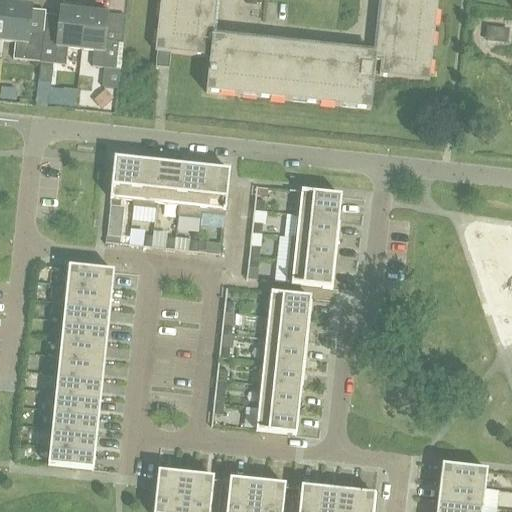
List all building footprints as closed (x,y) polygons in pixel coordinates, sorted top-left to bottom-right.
[(160,0),(155,53),(157,53),(171,54),(210,59),(206,94),(371,112),(375,77),(429,83),(438,0),(380,0),(375,56),(212,39),(216,0),(160,0)] [(13,61),(40,63),(44,34),(30,32),(32,7),(7,4),(2,42),(15,44),(13,61)] [(56,49),(82,51),(86,13),(82,12),(82,10),(80,7),(64,6),(62,7),(62,10),(60,10),(58,35),(44,34),(40,63),(37,95),(51,96),(54,65),(55,65),(56,49)] [(92,13),(86,13),(82,51),(94,52),(92,68),(116,71),(119,43),(106,41),(108,15),(108,12),(106,10),(94,9),(92,11),(92,13)] [(157,53),(155,69),(169,70),(171,54),(157,53)] [(64,91),(63,108),(76,109),(76,104),(77,92),(64,90),(64,91)] [(134,203),(138,164),(138,163),(114,161),(114,162),(110,201),(133,203),(134,203)] [(157,211),(157,206),(156,206),(160,167),(161,166),(138,163),(138,164),(134,203),(133,203),(132,208),(157,211)] [(157,206),(178,208),(179,208),(183,169),(183,168),(161,166),(160,167),(156,206),(157,206)] [(183,168),(183,169),(179,208),(178,208),(177,218),(202,220),(202,216),(201,216),(206,172),(206,171),(183,168)] [(230,173),(206,171),(206,172),(201,216),(202,216),(225,218),(229,174),(230,173)] [(293,218),(298,219),(298,218),(337,222),(338,222),(341,198),(340,198),(296,193),(293,218)] [(265,203),(256,202),(255,213),(264,214),(265,203)] [(298,218),(298,219),(296,239),(296,240),(335,244),(336,245),(338,222),(337,222),(298,218)] [(253,236),(262,236),(263,226),(254,225),(253,236)] [(121,235),(120,245),(129,246),(130,236),(121,235)] [(144,237),(143,248),(152,249),(153,238),(144,237)] [(336,245),(335,244),(296,240),(296,239),(291,239),(289,262),(332,267),(334,267),(336,245)] [(174,251),(175,241),(167,240),(166,250),(174,251)] [(197,254),(198,243),(189,242),(188,253),(197,254)] [(198,243),(197,254),(206,255),(207,244),(198,243)] [(250,258),(259,259),(260,249),(251,248),(250,258)] [(259,259),(250,258),(249,269),(258,270),(259,259)] [(332,267),(289,262),(286,286),(330,291),(331,291),(334,267),(332,267)] [(111,292),(112,293),(114,274),(113,274),(69,269),(67,288),(111,292)] [(109,310),(110,310),(112,293),(111,292),(67,288),(65,306),(109,310)] [(271,296),(268,319),(307,324),(308,324),(311,300),(309,300),(271,296)] [(225,315),(234,316),(235,305),(226,304),(225,315)] [(109,310),(65,306),(63,324),(107,328),(108,328),(110,310),(109,310)] [(308,324),(307,324),(268,319),(266,342),(305,346),(306,346),(308,324)] [(107,328),(63,324),(61,342),(105,346),(106,346),(108,328),(107,328)] [(222,337),(231,338),(232,328),(223,327),(222,337)] [(105,346),(61,342),(59,359),(103,364),(104,364),(106,346),(105,346)] [(302,369),(303,369),(306,346),(305,346),(266,342),(263,365),(302,369)] [(220,360),(229,361),(230,350),(221,349),(220,360)] [(101,382),(103,382),(104,364),(103,364),(59,359),(57,377),(101,382)] [(302,369),(263,365),(261,387),(300,391),(301,392),(303,369),(302,369)] [(217,383),(226,383),(227,373),(219,372),(217,383)] [(101,382),(57,377),(55,395),(99,400),(101,400),(103,382),(101,382)] [(297,414),(298,414),(301,392),(300,391),(261,387),(258,410),(297,414)] [(99,400),(55,395),(53,413),(98,418),(99,418),(101,400),(99,400)] [(215,405),(224,406),(225,396),(216,395),(215,405)] [(224,406),(215,405),(214,416),(223,417),(224,406)] [(298,414),(297,414),(258,410),(256,434),(295,438),(296,438),(298,414)] [(96,436),(97,436),(99,418),(98,418),(53,413),(52,431),(96,436)] [(94,454),(95,454),(97,436),(96,436),(52,431),(50,449),(94,454)] [(94,454),(50,449),(48,468),(92,473),(93,473),(95,454),(94,454)] [(487,472),(443,467),(442,467),(440,486),(441,486),(485,491),(487,472)] [(158,474),(158,475),(153,511),(173,511),(177,477),(177,476),(158,474)] [(177,476),(177,477),(173,511),(191,511),(195,479),(195,478),(177,476)] [(195,479),(191,511),(210,511),(213,481),(214,480),(195,478),(195,479)] [(230,482),(229,483),(226,511),(245,511),(248,485),(248,484),(230,482)] [(248,484),(248,485),(245,511),(263,511),(266,487),(266,485),(248,484)] [(266,487),(263,511),(282,511),(285,489),(285,487),(266,485),(266,487)] [(441,486),(440,486),(437,504),(439,504),(483,509),(485,491),(441,486)] [(317,511),(320,492),(320,491),(301,489),(301,490),(298,511),(317,511)] [(317,511),(335,511),(338,494),(338,493),(320,491),(320,492),(317,511)] [(335,511),(353,511),(356,496),(356,495),(338,493),(338,494),(335,511)] [(356,496),(353,511),(373,511),(374,498),(375,497),(356,495),(356,496)]
